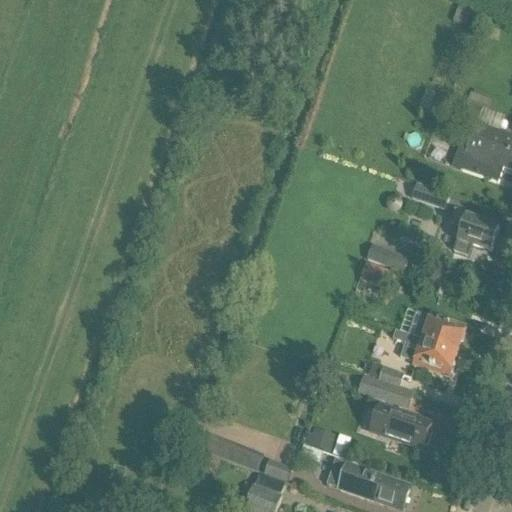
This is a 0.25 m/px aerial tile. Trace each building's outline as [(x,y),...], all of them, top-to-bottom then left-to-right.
[(453,25),(466,30),(471,18),(457,13),(453,25)] [(426,93),(420,111),(432,115),(434,111),(478,126),(483,112),(467,106),(438,96),(438,98),(426,93)] [(471,95),(467,106),(483,112),(489,114),(493,103),(471,95)] [(460,148),(452,170),(499,186),(504,170),(511,172),(511,139),(476,127),(467,150),(460,148)] [(417,186),(414,194),(412,202),(445,213),(450,198),(417,186)] [(462,230),(457,245),(454,254),(469,260),(473,248),(492,255),(500,231),(468,220),(469,216),(455,211),(450,226),(462,230)] [(367,263),(404,277),(410,262),(373,248),(367,263)] [(367,265),(360,283),(384,293),(391,274),(367,265)] [(430,319),(422,342),(457,355),(465,332),(430,319)] [(405,346),(402,357),(402,360),(414,364),(414,365),(449,378),(457,355),(422,342),(396,333),(393,342),(405,346)] [(384,369),(379,384),(400,391),(405,377),(384,369)] [(379,384),(364,379),(358,397),(408,414),(414,396),(400,391),(379,384)] [(404,419),(378,410),(370,434),(423,452),(432,428),(419,424),(420,421),(405,416),(404,419)] [(206,430),(188,423),(180,445),(258,476),(264,458),(204,436),(206,430)] [(324,455),(304,448),(300,459),(320,466),(324,455)] [(270,463),(267,470),(264,477),(287,486),(290,479),(292,471),(270,463)] [(336,464),(327,487),(397,511),(402,511),(410,490),(347,468),(336,464)] [(241,474),(229,506),(243,511),(259,511),(269,484),(241,474)]
